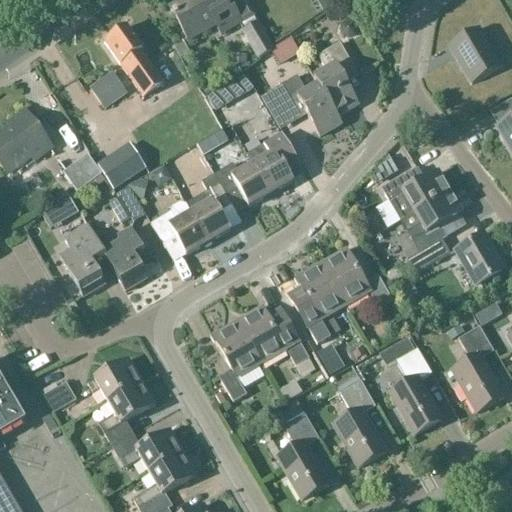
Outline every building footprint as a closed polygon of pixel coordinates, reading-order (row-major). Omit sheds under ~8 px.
[(187,0),(169,11),(188,44),(216,28),(221,38),(241,26),(225,0),(221,0),(187,0)] [(245,33),(243,35),(259,61),(273,52),(258,26),(245,33)] [(164,86),(141,53),(142,52),(126,30),(105,46),(143,101),(164,86)] [(471,87),(501,70),(478,32),(449,49),(471,87)] [(271,55),(279,69),(299,58),(291,44),(271,55)] [(337,121),(338,120),(359,108),(346,87),(359,80),(340,47),(318,59),(327,74),(314,82),(318,89),(319,88),(337,121)] [(249,58),(234,58),(233,73),(248,74),(249,58)] [(128,97),(112,75),(89,91),(105,113),(128,97)] [(298,80),(276,92),(261,101),(280,134),(307,119),(320,140),(342,127),(338,120),(337,121),(319,88),(318,89),(306,95),(298,80)] [(226,90),(207,101),(216,115),(234,104),(226,90)] [(511,102),(507,106),(490,116),(498,129),(496,130),(511,156),(511,102)] [(35,164),(51,152),(25,115),(9,127),(11,131),(0,138),(0,167),(8,178),(33,160),(35,164)] [(282,139),(263,150),(248,159),(254,168),(271,198),(305,178),(282,139)] [(206,144),(196,149),(203,160),(212,155),(206,144)] [(146,174),(131,150),(129,148),(98,168),(113,194),(127,185),(135,181),(146,174)] [(78,195),(102,178),(88,158),(63,176),(78,195)] [(396,175),(388,160),(372,177),(378,186),(396,175)] [(271,198),(254,168),(239,177),(233,167),(214,178),(237,218),(271,198)] [(415,217),(450,196),(438,176),(412,191),(405,179),(382,193),(394,214),(408,206),(415,217)] [(207,195),(200,199),(186,207),(185,207),(208,246),(231,234),(230,232),(241,225),(236,218),(237,218),(214,178),(201,186),(207,195)] [(136,203),(143,205),(148,185),(139,183),(129,190),(129,191),(136,203)] [(134,226),(145,219),(136,203),(129,191),(118,198),(119,200),(131,221),(134,226)] [(450,196),(415,217),(421,228),(407,236),(419,257),(437,247),(442,243),(435,232),(462,216),(450,196)] [(108,207),(121,228),(131,221),(119,200),(108,207)] [(172,211),(170,216),(151,227),(163,248),(175,241),(186,260),(208,246),(185,207),(179,206),(172,211)] [(103,256),(103,255),(88,229),(65,243),(72,255),(60,262),(83,301),(105,288),(96,272),(108,265),(103,256)] [(121,245),(103,255),(103,256),(108,265),(125,295),(147,282),(137,265),(146,259),(131,233),(118,241),(121,245)] [(476,290),(505,273),(484,237),(455,254),(476,290)] [(437,247),(419,257),(408,264),(415,276),(416,277),(450,257),(442,243),(437,247)] [(346,254),(321,269),(346,310),(370,296),(380,312),(393,305),(378,279),(365,287),(346,254)] [(385,277),(391,286),(407,277),(408,280),(415,276),(408,264),(385,277)] [(346,310),(321,269),(297,283),(315,315),(303,323),(317,348),(330,341),(321,324),(346,310)] [(262,312),(238,326),(262,368),(286,354),(296,370),(309,362),(281,314),(268,321),(262,312)] [(262,368),(238,326),(213,341),(232,373),(219,381),(234,406),(247,398),(237,382),(262,368)] [(460,329),(447,336),(451,344),(464,336),(460,329)] [(477,417),(504,401),(482,362),(494,355),(479,330),(458,343),(470,363),(452,374),(477,417)] [(363,353),(355,358),(359,365),(367,359),(363,353)] [(414,440),(442,423),(419,384),(432,377),(417,353),(396,365),(408,386),(389,397),(414,440)] [(107,406),(142,386),(129,363),(94,383),(87,388),(93,397),(100,393),(107,406)] [(305,374),(292,382),(299,393),(311,386),(305,374)] [(0,381),(0,511),(19,511),(0,479),(0,440),(26,426),(0,381)] [(358,472),(386,456),(364,417),(376,410),(361,385),(340,397),(352,418),(333,429),(358,472)] [(54,417),(76,404),(66,386),(44,400),(54,417)] [(142,386),(107,406),(115,419),(99,429),(112,451),(134,437),(126,424),(155,408),(142,386)] [(282,418),(287,428),(284,430),(296,451),(277,462),(302,505),(329,489),(307,450),(319,443),(305,418),(299,408),(282,418)] [(134,437),(112,451),(124,473),(141,463),(148,477),(183,456),(170,434),(141,450),(134,437)] [(183,456),(148,477),(156,490),(133,503),(138,511),(169,511),(172,510),(165,497),(196,479),(183,456)]
